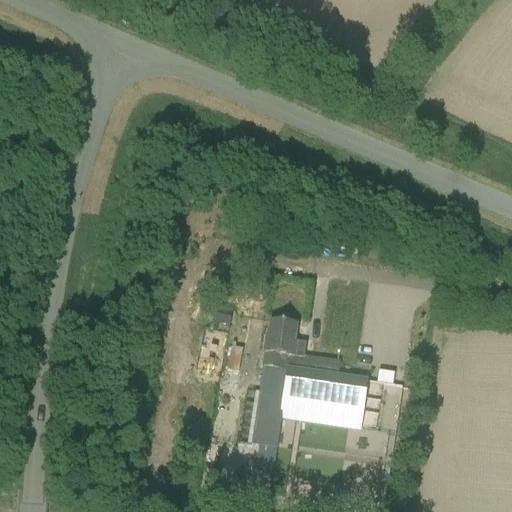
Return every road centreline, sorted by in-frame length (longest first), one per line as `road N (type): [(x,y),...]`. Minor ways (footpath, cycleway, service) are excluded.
road 1 (unclassified): [(31,511),(54,268),(119,45)]
road 2 (unclassified): [(119,45),(511,208)]
